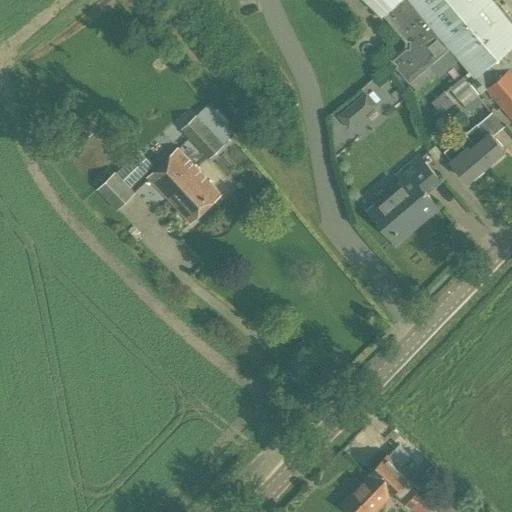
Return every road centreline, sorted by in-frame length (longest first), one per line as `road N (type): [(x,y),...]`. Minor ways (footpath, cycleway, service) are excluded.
road 1 (tertiary): [(511,239),(350,409)]
road 2 (residential): [(350,409),(183,279)]
road 3 (tertiary): [(250,511),(350,409)]
